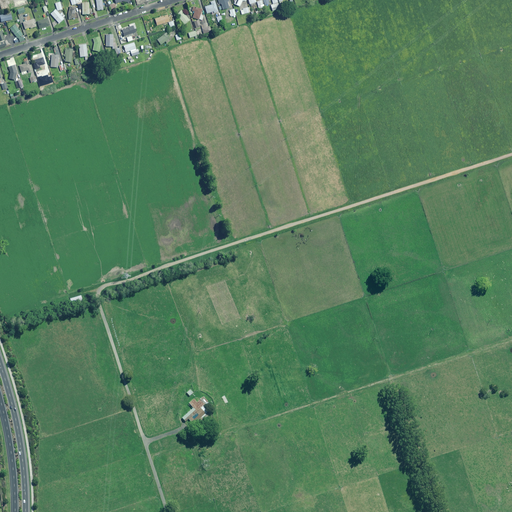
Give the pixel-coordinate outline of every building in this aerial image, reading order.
[(103,10),(101,0),(95,0),(97,11),(103,10)] [(229,1),(228,0),(217,0),(219,4),(221,4),(222,10),(229,8),(228,2),(229,1)] [(218,12),(215,1),(210,2),(211,5),(205,7),(207,13),(213,11),(214,13),(218,12)] [(194,11),(193,17),(199,19),(202,9),(193,6),(192,10),(194,11)] [(60,14),(55,10),(50,14),(59,23),(64,19),(63,18),(65,16),(62,13),(60,14)] [(189,20),(181,10),(176,15),(184,25),(189,20)] [(12,20),(11,13),(0,15),(0,17),(1,22),(12,20)] [(170,22),(168,15),(154,19),(157,26),(170,22)] [(50,26),(47,18),(37,22),(39,29),(50,26)] [(36,27),(33,19),(23,22),(25,29),(30,28),(30,29),(36,27)] [(206,27),(205,24),(201,25),(203,34),(211,32),(209,26),(206,27)] [(22,35),(15,25),(10,29),(17,39),(22,35)] [(136,32),(134,25),(128,27),(129,28),(122,30),(124,37),(126,36),(128,42),(133,41),(131,36),(133,35),(133,34),(136,32)] [(171,40),(166,33),(157,40),(161,45),(165,42),(166,44),(171,40)] [(99,52),(101,42),(99,37),(93,39),(94,43),(92,50),(99,52)] [(136,50),(134,42),(123,46),(125,52),(130,51),(132,56),(139,54),(138,49),(136,50)] [(88,56),(86,44),(78,45),(80,57),(88,56)] [(73,49),(65,48),(65,55),(66,55),(65,62),(72,62),(73,49)] [(57,68),(58,55),(51,55),(50,67),(57,68)] [(45,64),(43,57),(32,61),(35,70),(40,68),(39,66),(45,64)] [(32,72),(29,60),(24,62),(24,64),(19,66),(21,72),(27,71),(28,73),(32,72)] [(15,80),(17,73),(15,65),(8,67),(10,72),(8,78),(15,80)] [(23,87),(21,80),(15,82),(17,89),(23,87)] [(80,295),(69,298),(71,303),(82,300),(80,295)] [(207,412),(202,406),(208,401),(203,396),(197,402),(194,399),(188,404),(193,408),(181,418),(185,422),(188,419),(190,422),(193,419),(195,422),(200,418),(207,412)]
